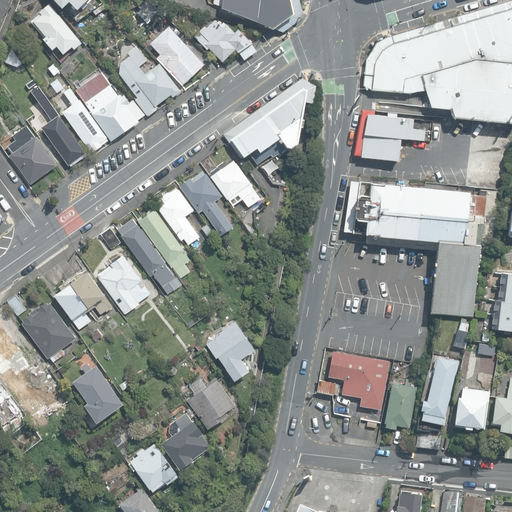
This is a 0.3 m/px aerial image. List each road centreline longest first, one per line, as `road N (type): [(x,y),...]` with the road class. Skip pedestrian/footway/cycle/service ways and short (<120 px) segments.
road 1 (tertiary): [(337,35),(342,119),(283,450)]
road 2 (tertiary): [(43,239),(337,35)]
road 3 (residential): [(283,450),(511,478)]
